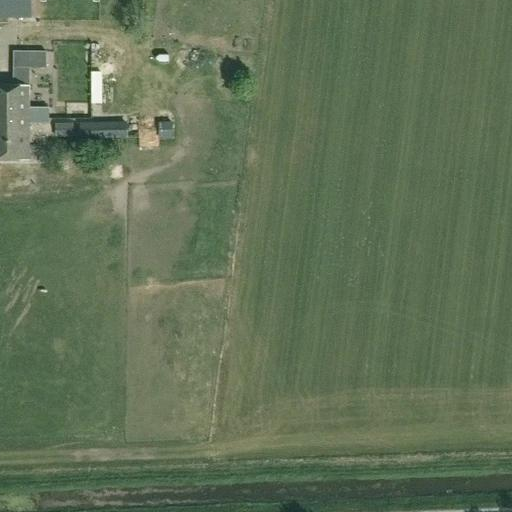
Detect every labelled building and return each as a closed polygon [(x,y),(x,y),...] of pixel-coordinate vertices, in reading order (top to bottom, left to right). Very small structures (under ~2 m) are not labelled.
[(0,0),(0,17),(91,17),(91,0),(0,0)] [(58,67),(83,65),(81,38),(57,40),(58,67)] [(103,51),(109,73),(128,67),(122,46),(103,51)] [(29,68),(46,68),(46,53),(15,53),(15,68),(29,68)] [(0,160),(29,161),(29,87),(0,87),(0,160)] [(138,90),(138,122),(157,122),(157,90),(138,90)] [(51,105),(34,106),(35,124),(52,124),(51,105)] [(92,124),(81,125),(81,139),(127,138),(127,123),(92,124)]
